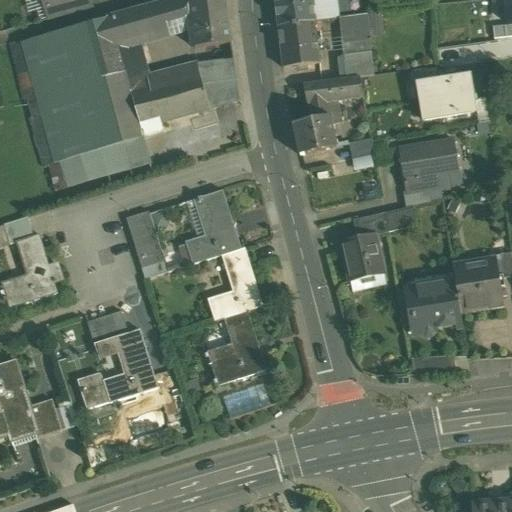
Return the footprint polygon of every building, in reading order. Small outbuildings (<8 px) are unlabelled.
[(42,0),(45,8),(74,0),(75,0),(76,0),(42,0)] [(75,0),(74,0),(45,8),(48,20),(79,12),(76,0),(75,0)] [(225,0),(218,0),(188,4),(187,0),(179,0),(160,6),(164,23),(190,16),(193,47),(230,44),(225,0)] [(274,0),(278,27),(314,22),(312,0),(311,0),(274,0)] [(337,0),(312,0),(314,22),(339,19),(337,0)] [(160,6),(75,29),(89,82),(126,72),(119,45),(138,40),(166,28),(164,23),(160,6)] [(380,15),(367,16),(369,36),(382,35),(380,15)] [(367,16),(339,20),(343,57),(338,60),(340,81),(360,78),(374,77),(369,36),(367,16)] [(314,22),(278,27),(283,69),(320,64),(314,22)] [(511,38),(511,26),(509,27),(492,28),(494,40),(511,38)] [(89,82),(75,29),(17,45),(33,100),(48,95),(53,112),(66,160),(142,138),(167,131),(165,125),(159,127),(158,122),(241,101),(234,62),(195,65),(196,72),(148,85),(146,67),(126,72),(89,82)] [(416,84),(438,81),(436,69),(414,72),(416,84)] [(416,84),(419,103),(474,94),(471,76),(438,81),(416,84)] [(340,81),(303,86),(307,104),(314,104),(327,102),(336,101),(348,99),(363,97),(360,78),(340,81)] [(475,101),(474,94),(419,103),(422,122),(477,114),(475,101)] [(487,100),(475,101),(477,114),(478,124),(490,122),(487,100)] [(336,101),(327,102),(331,118),(332,125),(341,123),(336,101)] [(327,102),(314,104),(317,120),(331,118),(327,102)] [(142,138),(66,160),(53,112),(28,119),(41,168),(47,167),(54,193),(149,166),(142,138)] [(317,120),(293,125),(300,157),(337,149),(332,125),(331,118),(317,120)] [(359,143),(359,144),(350,146),(352,159),(374,155),(371,141),(359,143)] [(454,141),(399,150),(406,194),(438,188),(436,176),(459,172),(454,141)] [(241,251),(222,192),(198,199),(210,236),(185,244),(192,266),(222,257),(241,251)] [(413,208),(358,221),(361,238),(375,235),(375,237),(417,227),(413,208)] [(435,210),(420,213),(423,230),(438,228),(435,210)] [(149,212),(126,219),(129,230),(152,223),(149,212)] [(28,218),(3,226),(10,248),(18,245),(17,244),(34,238),(28,218)] [(152,223),(129,230),(133,240),(155,233),(152,223)] [(155,233),(133,240),(136,250),(158,243),(155,233)] [(361,238),(341,243),(350,284),(384,276),(375,237),(375,235),(361,238)] [(34,238),(17,244),(18,245),(29,280),(4,288),(10,309),(58,294),(40,237),(34,238)] [(158,243),(136,250),(139,260),(162,253),(158,243)] [(233,294),(209,301),(216,323),(224,320),(247,313),(262,308),(244,250),(241,251),(222,257),(233,294)] [(162,253),(139,260),(142,270),(165,263),(162,253)] [(511,257),(511,254),(499,256),(503,280),(511,278),(511,257)] [(165,263),(142,270),(145,281),(168,274),(165,263)] [(497,264),(479,267),(481,283),(500,281),(497,264)] [(500,281),(481,283),(479,267),(454,271),(456,285),(461,314),(504,307),(500,281)] [(456,285),(410,292),(417,333),(419,333),(420,335),(426,339),(433,338),(437,332),(437,330),(462,326),(461,314),(456,285)] [(122,312),(110,316),(117,339),(128,335),(122,312)] [(265,372),(247,313),(224,320),(235,357),(210,365),(217,387),(265,372)] [(117,339),(110,316),(99,319),(106,342),(117,339)] [(99,319),(87,323),(94,346),(106,342),(99,319)] [(85,320),(79,321),(82,330),(88,329),(85,320)] [(158,391),(140,332),(128,335),(117,339),(106,342),(94,346),(99,361),(118,356),(124,376),(104,382),(111,404),(111,405),(158,391)] [(454,357),(411,360),(415,376),(455,374),(454,357)] [(17,362),(0,367),(0,438),(34,428),(28,408),(31,407),(17,362)] [(101,374),(76,382),(86,412),(111,404),(104,382),(101,374)] [(232,418),(271,406),(265,384),(225,397),(232,418)] [(31,407),(28,408),(34,428),(37,440),(63,432),(53,400),(31,407)] [(128,420),(133,436),(165,427),(160,410),(128,420)] [(511,511),(511,502),(493,504),(493,511),(511,511)]
